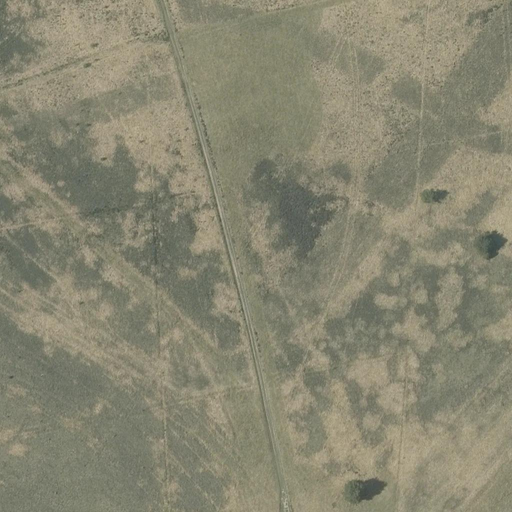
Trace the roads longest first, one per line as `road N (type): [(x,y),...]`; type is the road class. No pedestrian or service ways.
road 1 (track): [(288,511),(222,209),(162,0)]
road 2 (track): [(338,0),(174,40)]
